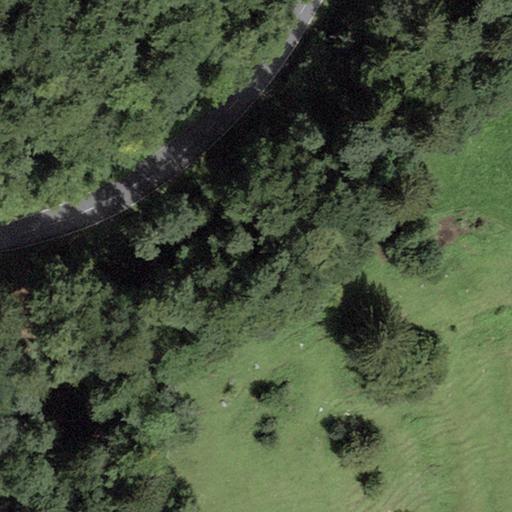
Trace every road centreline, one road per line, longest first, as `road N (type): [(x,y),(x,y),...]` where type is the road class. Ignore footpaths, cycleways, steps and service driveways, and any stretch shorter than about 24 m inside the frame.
road 1 (primary): [(307,0),(225,113),(156,171),(85,210),(0,238)]
road 2 (track): [(355,227),(318,118),(345,0)]
